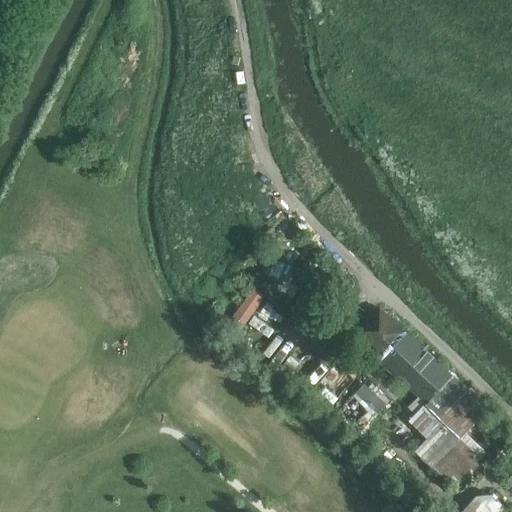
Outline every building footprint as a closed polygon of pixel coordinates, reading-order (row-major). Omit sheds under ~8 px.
[(279,287),(287,268),(272,262),(265,281),(279,287)] [(251,284),(236,317),(250,324),(265,291),(251,284)] [(490,407),(381,307),(350,341),(345,353),(406,410),(420,395),(428,402),(420,411),(444,433),(424,454),(434,464),(435,463),(457,483),(470,468),(478,475),(490,462),(506,476),(511,469),(511,438),(485,412),(490,407)] [(254,315),(248,325),(272,341),(278,332),(254,315)] [(379,417),(299,345),(279,367),(359,439),(379,417)] [(365,381),(356,392),(379,413),(389,402),(365,381)] [(505,511),(511,505),(495,492),(481,494),(465,511),(505,511)]
